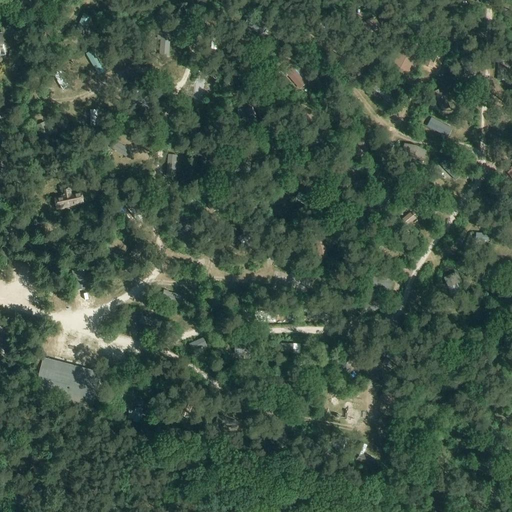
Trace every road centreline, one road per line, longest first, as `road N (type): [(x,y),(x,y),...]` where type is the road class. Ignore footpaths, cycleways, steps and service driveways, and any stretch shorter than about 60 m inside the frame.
road 1 (unknown): [(78,327),(90,309),(126,294),(155,265),(159,254),(147,232),(166,193),(162,128),(171,95),(164,78),(142,71),(51,100),(40,96),(38,68)]
road 2 (track): [(487,0),(479,167),(396,314),(376,364),(368,421)]
road 3 (track): [(0,301),(210,374),(391,489)]
road 4 (track): [(396,314),(356,327),(193,330),(154,351)]
road 5 (track): [(0,112),(17,125),(23,161),(0,283)]
